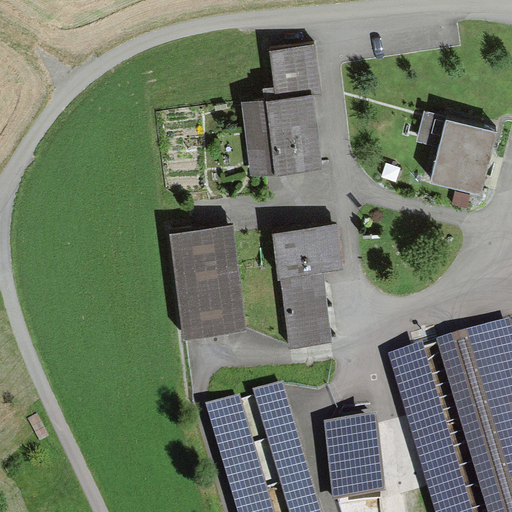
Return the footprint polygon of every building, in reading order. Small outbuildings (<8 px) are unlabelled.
[(279,105),(247,108),(255,185),(327,177),(314,48),(273,52),(279,105)] [(499,139),(448,126),(433,188),(484,201),(499,139)] [(335,227),(274,237),(294,356),(334,349),(322,278),(342,274),(335,227)] [(235,232),(173,239),(186,343),(249,335),(235,232)] [(511,511),(511,325),(390,361),(433,511),(511,511)] [(324,511),(288,391),(250,403),(283,511),(324,511)] [(270,511),(239,407),(205,417),(233,511),(270,511)] [(375,427),(325,433),(334,508),(384,501),(375,427)]
